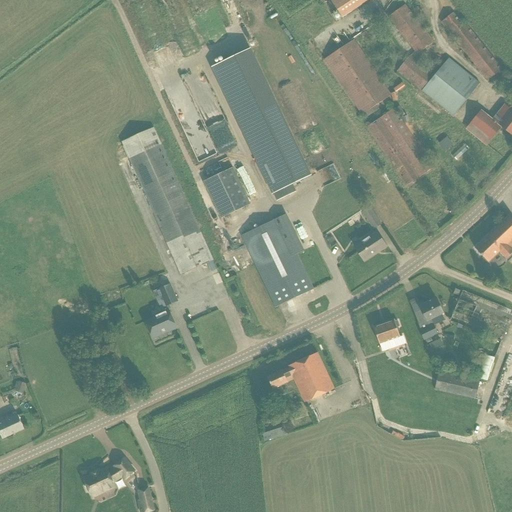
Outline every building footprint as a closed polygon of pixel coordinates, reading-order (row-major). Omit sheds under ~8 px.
[(368,0),(329,0),(342,18),(368,0)] [(404,4),(387,18),(413,51),(409,55),(396,72),(421,91),(418,94),(425,100),(440,113),(443,110),(452,117),(479,83),(449,58),(434,74),(414,59),(433,42),(404,4)] [(501,70),(454,11),(440,23),(486,81),(498,72),(501,76),(504,73),(501,70)] [(365,118),(370,114),(379,108),(377,105),(391,95),(353,39),(323,60),(361,115),(362,114),(365,118)] [(213,67),(277,201),(296,192),(292,185),(310,176),(250,49),(213,67)] [(235,146),(215,95),(194,104),(185,80),(166,87),(195,161),(235,146)] [(467,129),(479,139),(487,145),(501,128),(511,136),(511,110),(510,109),(505,105),(498,113),(493,121),(481,111),(467,129)] [(367,127),(407,186),(433,168),(393,109),(367,127)] [(216,268),(154,128),(121,142),(180,276),(207,264),(210,271),(216,268)] [(444,150),(452,144),(447,138),(439,144),(444,150)] [(454,156),(458,160),(469,148),(465,144),(454,156)] [(203,182),(220,219),(250,205),(232,168),(203,182)] [(374,229),(380,224),(369,208),(363,212),(374,229)] [(286,214),(242,235),(253,259),(256,265),(272,298),(276,307),(313,289),(297,255),(304,252),(286,214)] [(511,219),(509,216),(475,248),(488,262),(500,252),(506,259),(511,253),(511,250),(511,219)] [(354,247),(363,260),(379,250),(380,251),(386,247),(376,232),(354,247)] [(177,301),(170,285),(154,292),(159,290),(164,302),(159,304),(163,312),(155,316),(155,318),(146,322),(153,339),(176,328),(168,310),(166,306),(177,301)] [(511,310),(463,291),(448,319),(501,345),(511,317),(511,310)] [(415,313),(413,314),(419,330),(421,330),(420,328),(421,328),(422,330),(433,325),(430,319),(434,317),(443,313),(436,298),(420,306),(422,310),(415,313)] [(400,336),(397,328),(399,326),(397,320),(374,328),(382,352),(405,344),(402,335),(400,336)] [(434,325),(433,325),(422,330),(420,331),(424,340),(438,334),(434,325)] [(440,339),(431,344),(438,357),(447,352),(440,339)] [(267,377),(271,386),(276,396),(284,393),(280,385),(288,381),(286,378),(292,375),(304,402),(334,389),(317,353),(288,366),(289,368),(282,371),(282,370),(267,377)] [(478,379),(488,381),(494,357),(484,354),(478,379)] [(439,372),(435,390),(475,399),(479,381),(439,372)] [(16,392),(23,394),(25,384),(18,383),(16,392)] [(0,434),(2,439),(24,429),(18,415),(8,420),(5,415),(0,417),(0,434)] [(84,479),(88,488),(93,499),(116,488),(113,483),(121,478),(124,481),(135,472),(124,459),(114,467),(115,469),(108,473),(106,469),(99,472),(98,470),(91,474),(91,475),(84,479)] [(139,491),(140,500),(137,501),(139,511),(151,511),(153,511),(149,489),(139,491)]
